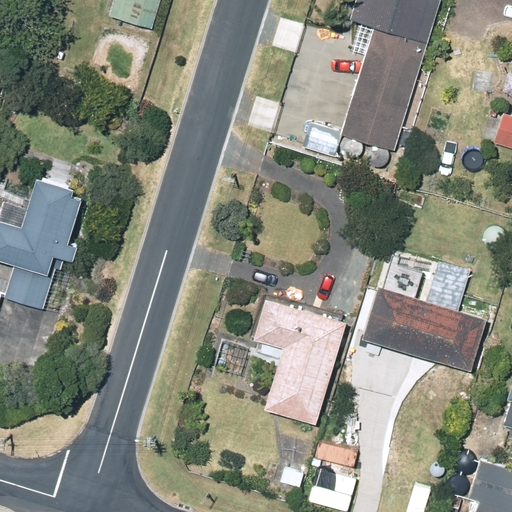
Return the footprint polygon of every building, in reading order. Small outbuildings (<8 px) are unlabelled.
[(152,24),(158,0),(111,0),(108,10),(152,24)] [(438,0),(352,0),(345,23),(371,31),(339,136),(392,153),(438,0)] [(511,64),(510,63),(500,85),(511,90),(511,64)] [(490,138),(511,145),(511,112),(500,109),(490,138)] [(299,148),(330,157),(337,134),(307,124),(299,148)] [(73,178),(36,167),(27,197),(2,190),(0,197),(0,292),(1,289),(4,290),(4,292),(43,304),(55,262),(61,264),(64,252),(72,254),(76,238),(67,235),(80,190),(70,187),(73,178)] [(351,329),(463,364),(479,310),(454,302),(462,276),(458,275),(459,269),(457,269),(459,263),(430,254),(418,293),(367,277),(351,329)] [(307,416),(338,312),(255,287),(242,331),(252,333),(248,346),(270,352),(256,401),(307,416)] [(511,331),(495,387),(506,391),(497,420),(511,424),(511,331)] [(337,447),(320,443),(316,457),(333,461),(337,447)] [(471,453),(452,448),(447,468),(466,472),(471,453)] [(506,511),(511,496),(511,466),(476,454),(463,492),(476,496),(471,511),(506,511)] [(300,470),(280,465),(276,478),(296,484),(300,470)] [(451,511),(457,496),(438,490),(433,509),(443,511),(451,511)]
